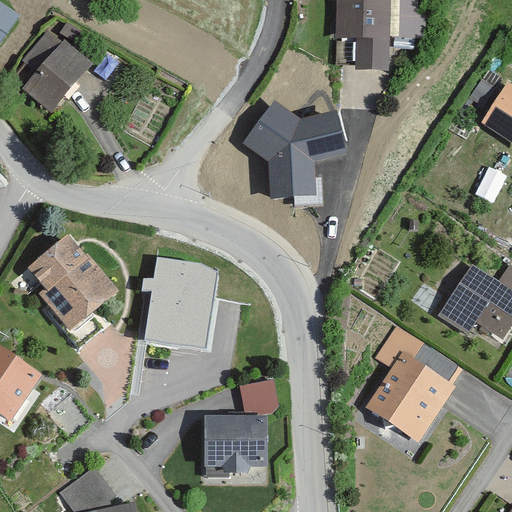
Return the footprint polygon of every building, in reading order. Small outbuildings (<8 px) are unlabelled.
[(396,0),(334,0),(335,3),(340,3),(339,45),(362,46),(361,75),(395,76),(396,0)] [(0,44),(17,20),(0,7),(0,44)] [(82,32),(68,22),(62,31),(77,40),(82,32)] [(87,60),(48,30),(26,58),(38,68),(25,84),(52,106),(87,60)] [(482,127),(511,145),(511,85),(509,83),(482,127)] [(293,141),(268,126),(242,171),(267,186),(293,141)] [(496,201),(506,174),(488,167),(478,194),(496,201)] [(124,295),(74,235),(34,268),(53,291),(45,298),(75,335),(124,295)] [(215,263),(159,255),(148,330),(204,338),(215,263)] [(498,284),(476,269),(443,319),(475,340),(481,330),(508,348),(511,342),(511,268),(510,267),(498,284)] [(47,376),(0,347),(0,410),(20,422),(47,376)] [(457,391),(404,357),(369,411),(422,445),(457,391)] [(281,411),(277,384),(243,390),(248,416),(281,411)] [(275,471),(275,422),(210,422),(210,472),(232,472),(232,476),(255,476),(255,471),(275,471)] [(59,498),(69,511),(141,511),(141,508),(122,511),(96,472),(59,498)]
